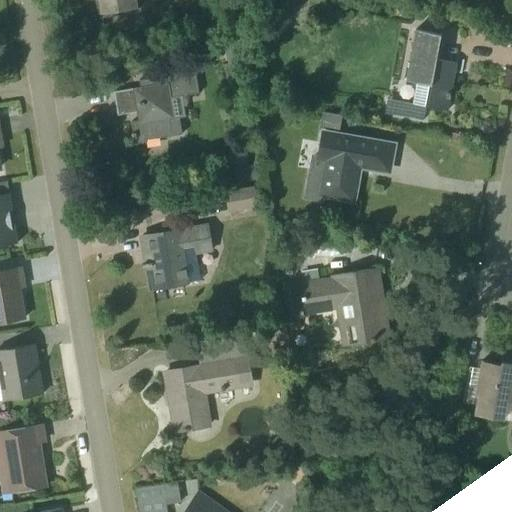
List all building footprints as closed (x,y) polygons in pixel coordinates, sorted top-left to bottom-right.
[(97,0),(100,19),(141,12),(139,0),(97,0)] [(446,111),(455,63),(435,60),(439,35),(414,31),(405,82),(416,84),(412,105),(446,111)] [(198,93),(195,72),(131,83),(132,89),(113,92),(117,116),(141,112),(143,120),(130,122),(132,134),(130,135),(130,137),(131,139),(133,140),(134,145),(145,143),(145,141),(181,134),(179,118),(183,117),(180,97),(198,93)] [(340,119),(321,115),(318,128),(337,132),(340,119)] [(311,154),(302,200),(321,203),(322,199),(355,205),(362,167),(387,172),(392,146),(320,133),(316,155),(311,154)] [(247,154),(220,159),(224,185),(261,180),(259,165),(249,166),(247,154)] [(254,187),(224,192),(227,210),(257,205),(254,187)] [(0,247),(17,245),(8,194),(0,195),(0,247)] [(195,284),(190,256),(213,252),(207,224),(140,236),(151,292),(195,284)] [(25,287),(21,268),(0,272),(0,323),(25,319),(20,288),(25,287)] [(388,339),(388,336),(376,269),(280,289),(284,309),(302,307),(304,315),(334,311),(341,347),(388,339)] [(279,347),(289,344),(284,322),(266,326),(268,337),(276,336),(279,347)] [(252,387),(242,336),(196,343),(198,364),(164,370),(168,394),(172,393),(175,409),(171,410),(175,432),(211,426),(205,395),(252,387)] [(44,396),(35,346),(0,351),(0,388),(2,403),(44,396)] [(511,365),(501,363),(501,366),(481,362),(479,370),(468,368),(461,403),(475,405),(473,415),(511,422),(511,365)] [(459,405),(445,402),(442,418),(456,421),(459,405)] [(37,427),(0,433),(0,478),(2,494),(46,488),(37,427)] [(177,481),(135,488),(138,511),(166,511),(166,506),(180,504),(177,481)]
